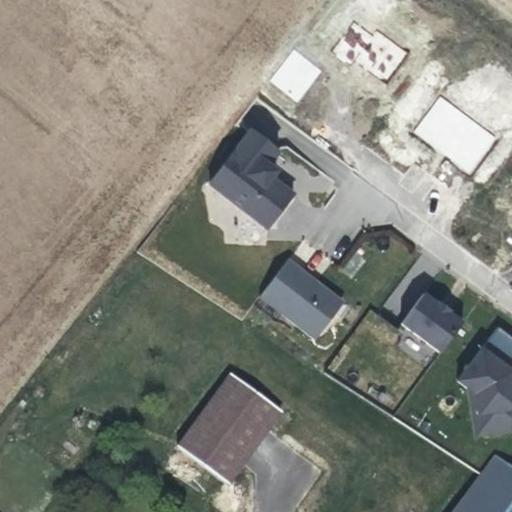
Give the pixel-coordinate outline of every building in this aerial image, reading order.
[(355,19),(334,49),(384,84),(405,54),(355,19)] [(294,49),(269,81),(297,103),(322,71),(294,49)] [(437,96),(411,134),(470,174),(496,136),(437,96)] [(271,161),(281,148),(255,127),(212,180),(269,225),(296,191),(274,174),(279,167),(271,161)] [(284,306),(281,311),(280,313),(314,336),(316,334),(342,302),(329,292),(331,290),(315,278),(314,279),(298,268),(300,266),(287,256),(262,288),(284,306)] [(315,278),(300,266),(298,268),(314,279),(315,278)] [(280,313),(281,311),(284,306),(262,288),(257,295),(280,313)] [(329,292),(342,302),(343,300),(331,290),(329,292)] [(401,322),(439,352),(462,322),(449,311),(450,310),(439,301),(437,303),(424,293),(401,322)] [(472,436),(511,430),(511,393),(511,389),(509,373),(505,369),(511,359),(511,339),(496,327),(456,380),(466,388),(474,394),(477,424),(470,425),(472,436)] [(227,489),(280,416),(228,377),(175,451),(227,489)] [(466,388),(470,425),(477,424),(474,394),(466,388)] [(511,511),(511,462),(493,450),(477,473),(449,511),(511,511)]
